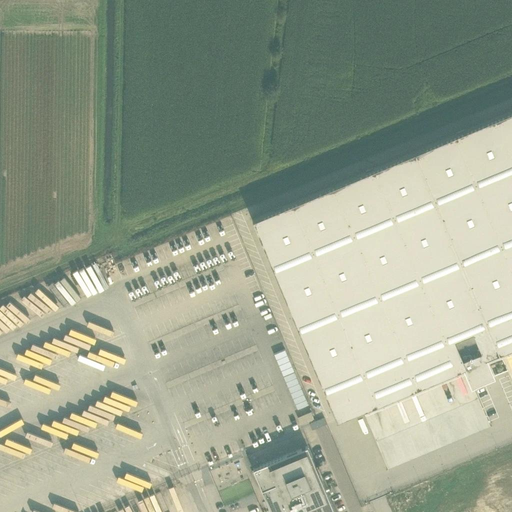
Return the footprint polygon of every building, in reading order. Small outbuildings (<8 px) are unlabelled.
[(511,109),(252,218),(336,419),(463,366),(471,384),(494,374),(489,361),(501,356),(499,351),(511,345),(511,109)] [(299,411),(310,407),(296,374),(285,378),(299,411)] [(334,511),(307,446),(253,468),(271,511),(334,511)] [(145,463),(143,467),(168,477),(169,473),(145,463)] [(160,481),(161,476),(141,469),(140,474),(160,481)] [(170,511),(162,491),(125,507),(127,511),(170,511)]
